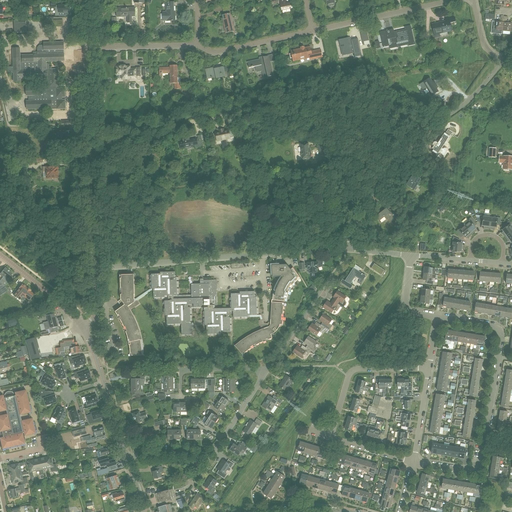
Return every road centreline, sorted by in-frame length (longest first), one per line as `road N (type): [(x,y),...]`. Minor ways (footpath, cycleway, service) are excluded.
road 1 (residential): [(345,248),(410,137),(475,94),(501,62)]
road 2 (residential): [(89,47),(96,267)]
road 3 (residential): [(96,267),(263,253)]
road 4 (residential): [(312,31),(456,0)]
road 5 (residential): [(329,436),(352,371),(429,366)]
